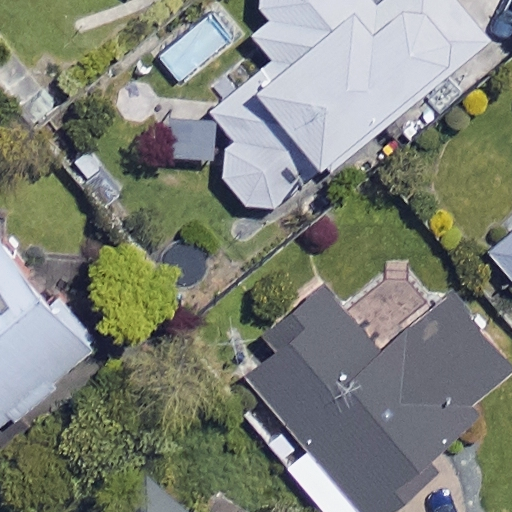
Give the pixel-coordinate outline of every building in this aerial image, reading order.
[(248,198),(277,200),(478,35),(449,0),(264,0),(266,3),(244,21),(267,48),(198,104),(222,133),(218,161),(226,181),(248,198)] [(110,34),(79,58),(131,126),(162,102),(110,34)] [(511,218),(484,241),(511,275),(511,218)] [(0,412),(84,346),(0,239),(0,412)] [(306,264),(218,339),(304,440),(281,458),(326,511),(363,511),(425,460),(414,447),(509,366),(441,286),(373,343),(306,264)] [(231,511),(183,511),(140,470),(99,511),(242,511),(237,507),(231,511)]
